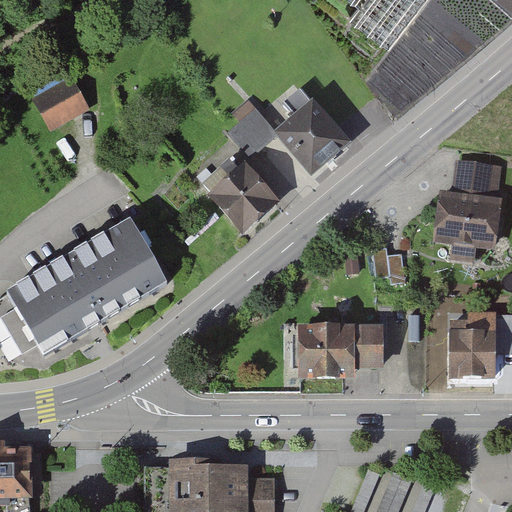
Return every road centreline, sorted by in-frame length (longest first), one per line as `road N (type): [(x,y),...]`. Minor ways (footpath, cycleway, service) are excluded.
road 1 (tertiary): [(119,382),(511,61)]
road 2 (tertiary): [(119,382),(154,408),(187,417),(511,414)]
road 3 (tertiary): [(0,410),(47,407),(119,382)]
